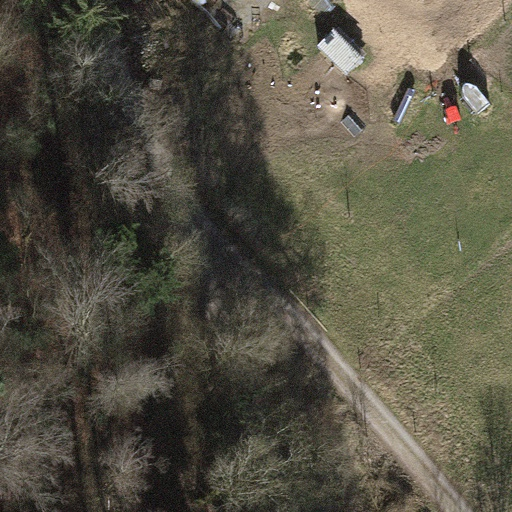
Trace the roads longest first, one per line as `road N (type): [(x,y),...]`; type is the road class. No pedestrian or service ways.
road 1 (track): [(78,0),(184,197),(454,511)]
road 2 (track): [(285,511),(78,0)]
